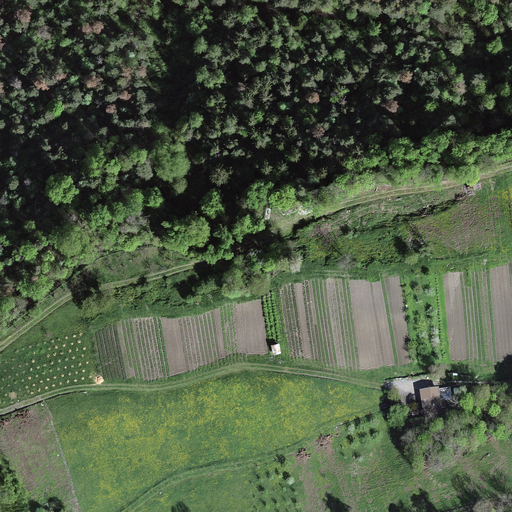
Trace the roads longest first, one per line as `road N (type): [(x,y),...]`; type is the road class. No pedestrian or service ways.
road 1 (track): [(0,348),(69,297),(199,267),(366,200),(511,171)]
road 2 (track): [(511,381),(387,387),(243,367),(153,387),(82,387),(0,411)]
road 3 (track): [(148,0),(378,21),(429,17),(461,43),(498,41),(511,31)]
